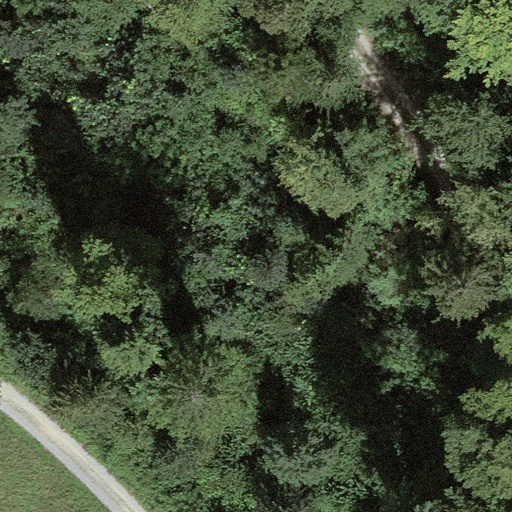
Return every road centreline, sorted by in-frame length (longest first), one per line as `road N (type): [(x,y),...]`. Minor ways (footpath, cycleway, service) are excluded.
road 1 (track): [(511,250),(342,0)]
road 2 (track): [(0,391),(65,441),(127,511)]
